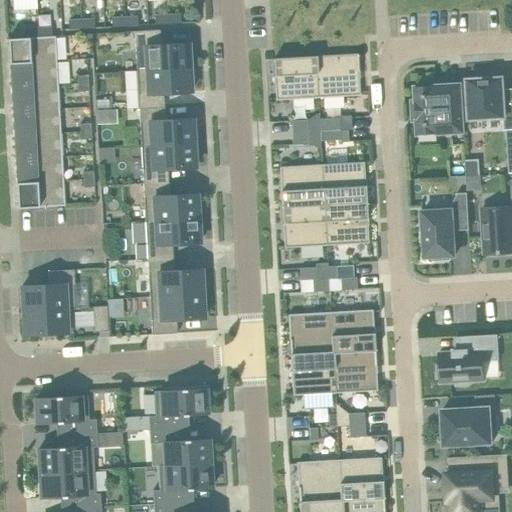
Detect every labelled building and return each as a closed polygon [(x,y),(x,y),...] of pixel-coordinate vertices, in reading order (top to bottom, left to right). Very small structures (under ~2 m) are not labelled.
[(180,14),(167,15),(168,24),(181,23),(180,14)] [(155,24),(168,24),(167,15),(155,15),(155,24)] [(125,26),(137,25),(137,16),(124,17),(125,26)] [(124,17),(112,18),(112,27),(125,26),(124,17)] [(82,28),(94,28),(94,19),(81,20),(82,28)] [(69,29),(81,28),(82,28),(81,20),(68,20),(69,29)] [(39,37),(51,36),(51,27),(38,28),(39,37)] [(39,37),(38,28),(26,29),(26,38),(39,37)] [(134,31),(135,47),(160,45),(160,30),(134,31)] [(81,43),(92,42),(92,34),(81,35),(81,43)] [(8,39),(9,63),(57,60),(55,36),(51,36),(39,37),(26,38),(8,39)] [(160,45),(135,47),(137,71),(190,68),(188,44),(160,45)] [(357,54),(315,56),(318,98),(360,95),(359,78),(360,78),(359,71),(358,71),(357,54)] [(276,100),(318,98),(315,56),(273,59),(274,76),(274,83),(275,83),(276,100)] [(9,63),(11,87),(58,85),(57,60),(9,63)] [(190,68),(137,71),(138,95),(163,93),(191,92),(190,68)] [(88,75),(77,76),(78,84),(88,83),(88,75)] [(511,129),(511,89),(503,89),(503,77),(467,79),(469,120),(504,118),(505,130),(511,129)] [(88,83),(78,84),(78,92),(89,91),(88,83)] [(461,84),(415,87),(416,100),(411,100),(412,121),(417,121),(418,135),(464,132),(461,84)] [(11,87),(12,111),(59,109),(58,85),(11,87)] [(138,95),(139,108),(164,107),(163,93),(138,95)] [(108,100),(95,101),(96,111),(109,110),(108,100)] [(139,108),(140,122),(165,121),(164,107),(139,108)] [(61,133),(59,109),(12,111),(13,136),(61,133)] [(339,118),(319,119),(320,131),(340,130),(339,118)] [(165,121),(140,122),(141,146),(194,143),(193,119),(165,121)] [(291,120),(292,133),(308,132),(307,120),(291,120)] [(91,123),(80,124),(80,132),(91,131),(91,123)] [(348,130),(340,130),(340,142),(348,142),(348,130)] [(92,139),(91,131),(80,132),(81,140),(92,139)] [(292,145),(309,144),(308,132),(292,133),(292,145)] [(13,136),(15,160),(62,157),(61,133),(13,136)] [(194,143),(141,146),(142,170),(168,168),(195,167),(194,143)] [(15,160),(16,184),(63,181),(62,157),(15,160)] [(478,160),(465,161),(466,177),(479,176),(478,160)] [(364,162),(322,165),(324,205),(366,202),(365,186),(366,186),(365,179),(364,162)] [(282,207),(324,205),(322,165),(280,167),(281,184),(280,184),(280,192),(281,192),(282,207)] [(143,184),(168,182),(168,168),(142,170),(143,184)] [(93,171),(83,172),(83,180),(94,179),(93,171)] [(479,176),(466,177),(467,190),(480,190),(479,176)] [(94,179),(83,180),(84,188),(94,187),(94,179)] [(511,206),(482,208),(485,254),(511,252),(511,179),(510,180),(511,206)] [(16,184),(18,208),(65,206),(63,181),(16,184)] [(169,196),(168,182),(143,184),(144,197),(169,196)] [(450,210),(422,211),(422,213),(419,213),(420,227),(423,227),(425,257),(434,257),(435,260),(450,259),(450,256),(455,255),(454,231),(469,230),(467,193),(456,193),(456,195),(450,210)] [(169,196),(144,197),(145,221),(198,218),(197,194),(169,196)] [(366,202),(324,205),(326,245),(368,243),(367,226),(368,225),(368,218),(367,218),(366,202)] [(326,245),(324,205),(282,207),(283,223),(282,223),(282,231),(283,231),(284,248),(326,245)] [(198,218),(145,221),(147,245),(172,244),(200,242),(198,218)] [(147,245),(148,259),(173,257),(172,244),(147,245)] [(173,257),(148,259),(148,273),(173,271),(173,257)] [(328,279),(336,278),(336,266),(328,266),(328,279)] [(300,268),(300,280),(312,280),(316,280),(316,267),(300,268)] [(49,285),(74,284),(74,270),(49,271),(49,285)] [(173,271),(148,273),(150,297),(203,293),(201,270),(173,271)] [(357,289),(356,277),(340,278),(341,290),(357,289)] [(328,279),(316,280),(312,280),(313,292),(329,291),(328,279)] [(49,285),(21,287),(23,311),(76,308),(74,284),(49,285)] [(203,293),(150,297),(151,320),(176,319),(204,317),(203,293)] [(94,332),(108,331),(107,306),(93,307),(94,332)] [(76,308),(23,311),(24,335),(72,332),(71,309),(76,309),(76,308)] [(330,312),(333,352),(375,350),(374,334),(374,327),(373,327),(372,310),(330,312)] [(291,355),(333,352),(330,312),(288,315),(289,332),(288,332),(289,339),(290,339),(291,355)] [(177,333),(176,319),(151,320),(152,334),(177,333)] [(469,381),(484,380),(483,360),(499,359),(498,334),(460,337),(461,350),(453,350),(453,352),(439,353),(439,365),(435,366),(436,379),(440,378),(440,383),(456,382),(456,386),(469,385),(469,381)] [(375,350),(333,352),(335,393),(377,390),(376,373),(377,373),(376,366),(375,366),(375,350)] [(293,395),(335,393),(333,352),(291,355),(292,371),(291,371),(291,378),(292,378),(293,395)] [(149,430),(179,428),(178,416),(207,414),(205,388),(154,391),(155,416),(148,416),(149,430)] [(66,422),(66,435),(96,433),(96,419),(81,420),(80,395),(36,398),(37,424),(66,422)] [(444,441),(444,446),(492,443),(490,408),(496,407),(495,395),(475,396),(476,408),(442,410),(443,425),(439,425),(440,441),(444,441)] [(348,413),(349,426),(365,425),(364,412),(348,413)] [(336,414),(328,415),(329,427),(337,426),(336,414)] [(349,426),(349,438),(365,437),(365,425),(349,426)] [(317,427),(309,428),(310,440),(318,440),(317,427)] [(158,465),(158,466),(210,464),(208,439),(180,440),(179,428),(149,430),(150,444),(164,443),(165,465),(158,465)] [(97,447),(96,433),(66,435),(67,447),(39,449),(40,473),(94,470),(93,447),(97,447)] [(505,453),(449,456),(449,458),(453,458),(454,472),(446,472),(447,492),(451,492),(451,511),(498,511),(498,494),(494,495),(492,455),(505,455),(505,453)] [(339,460),(341,500),(383,498),(382,482),(383,482),(383,474),(382,474),(381,457),(339,460)] [(299,502),(341,500),(339,460),(297,462),(298,479),(297,479),(297,487),(298,487),(299,502)] [(153,490),(153,504),(183,502),(182,490),(211,488),(210,464),(158,466),(159,490),(153,490)] [(95,494),(94,470),(40,473),(41,498),(70,497),(71,509),(101,507),(100,493),(95,494)] [(341,500),(341,511),(383,511),(383,498),(341,500)] [(341,511),(341,500),(299,502),(299,511),(341,511)] [(183,511),(183,502),(153,504),(153,511),(183,511)]
